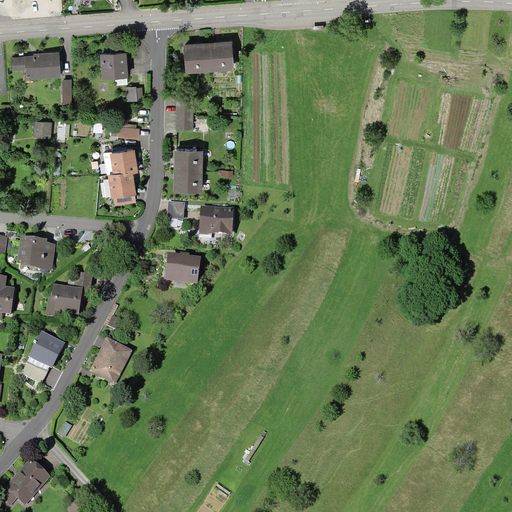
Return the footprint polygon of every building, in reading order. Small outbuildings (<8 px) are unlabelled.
[(230,42),(207,44),(208,68),(222,67),(222,63),(232,63),(230,42)] [(208,68),(207,44),(183,46),(185,66),(195,65),(196,69),(208,68)] [(59,75),(57,53),(33,55),(33,57),(11,59),(12,62),(24,61),(25,77),(59,75)] [(125,74),(124,53),(101,54),(102,77),(114,76),(114,74),(125,74)] [(135,100),(134,88),(126,88),(127,100),(135,100)] [(190,114),(191,99),(176,99),(176,114),(190,114)] [(190,130),(190,114),(176,114),(176,129),(190,130)] [(49,138),(50,123),(34,122),(34,125),(40,126),(39,137),(49,138)] [(137,138),(137,130),(118,129),(117,136),(137,138)] [(109,174),(135,171),(131,149),(103,153),(105,163),(107,163),(106,172),(106,174),(109,174)] [(175,149),(175,170),(199,170),(199,160),(195,160),(196,150),(175,149)] [(199,181),(199,170),(175,170),(174,190),(195,190),(195,180),(199,181)] [(130,172),(133,172),(133,171),(135,171),(109,174),(112,196),(133,193),(130,172)] [(187,207),(170,206),(169,219),(186,220),(187,207)] [(210,234),(229,235),(230,213),(224,213),(223,214),(219,214),(218,212),(202,211),(200,233),(199,233),(198,238),(200,240),(209,240),(210,239),(210,234)] [(52,248),(43,247),(44,243),(21,240),(18,263),(29,264),(28,269),(40,271),(41,262),(43,263),(43,260),(50,261),(52,248)] [(94,254),(93,261),(102,262),(103,255),(94,254)] [(179,261),(168,259),(165,279),(195,284),(198,263),(187,262),(187,258),(180,257),(179,261)] [(54,312),(77,316),(80,294),(87,295),(90,277),(77,275),(74,292),(53,289),(51,301),(54,301),(54,303),(56,303),(54,312)] [(0,313),(4,314),(5,305),(7,305),(7,304),(11,304),(12,292),(3,291),(4,280),(0,279),(0,313)] [(117,307),(113,305),(104,324),(115,331),(120,322),(111,317),(117,307)] [(51,368),(62,348),(40,336),(35,346),(33,345),(32,346),(34,347),(30,355),(40,360),(39,362),(51,368)] [(116,378),(129,354),(107,342),(90,373),(107,382),(111,375),(116,378)] [(46,479),(29,464),(6,489),(7,490),(0,498),(9,506),(16,498),(23,504),(46,479)] [(73,506),(76,508),(73,511),(72,511),(79,511),(83,508),(76,502),(73,506)]
